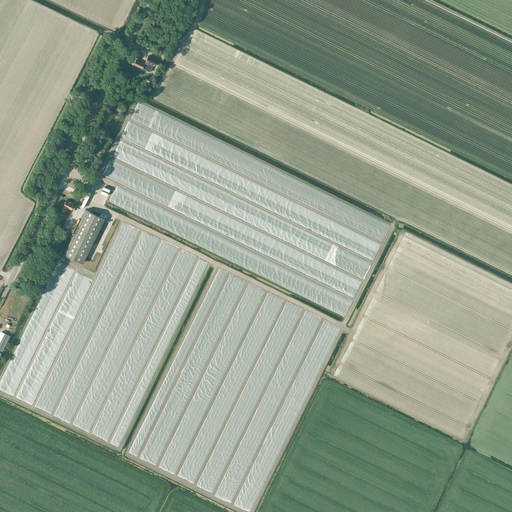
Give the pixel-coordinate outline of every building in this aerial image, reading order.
[(136,60),(134,64),(150,72),(153,65),(155,66),(158,60),(149,55),(144,64),(136,60)] [(120,105),(116,109),(121,114),(124,110),(120,105)] [(117,126),(116,124),(117,123),(119,122),(117,120),(115,121),(113,119),(109,123),(113,127),(112,127),(114,129),(117,126)] [(67,129),(61,126),(58,132),(64,135),(67,129)] [(60,137),(61,135),(58,133),(53,142),(61,146),(62,145),(63,146),(64,143),(63,143),(65,139),(60,137)] [(101,139),(104,142),(106,144),(109,139),(104,135),(101,139)] [(62,208),(64,209),(66,211),(68,208),(71,209),(74,210),(76,206),(73,205),(74,203),(66,199),(63,205),(64,205),(62,208)] [(86,209),(64,253),(83,262),(105,218),(86,209)] [(0,349),(3,351),(10,336),(1,331),(0,333),(0,349)]
